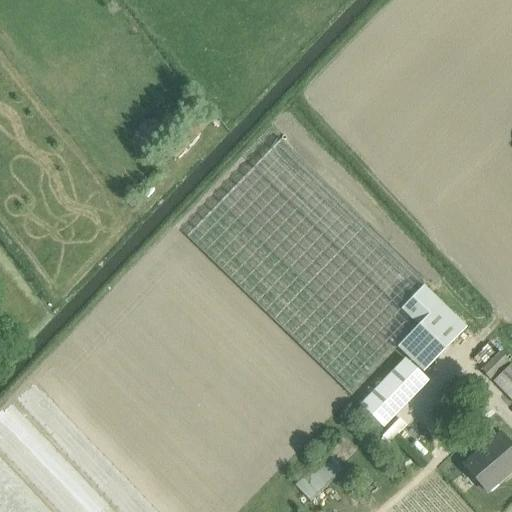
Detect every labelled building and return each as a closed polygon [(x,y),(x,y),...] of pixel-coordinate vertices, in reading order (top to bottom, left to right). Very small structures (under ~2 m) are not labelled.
[(399,351),(423,326),(407,311),(426,291),(422,288),(427,283),(280,142),(185,237),(351,397),(397,349),(399,351)] [(426,291),(407,311),(423,326),(399,351),(422,373),(465,329),(426,291)] [(480,370),(489,380),(507,362),(498,353),(480,370)] [(359,406),(382,428),(426,382),(403,360),(359,406)] [(511,402),(511,367),(511,366),(493,383),(511,402)] [(511,469),(511,449),(499,435),(462,467),(485,493),(511,469)] [(329,457),(295,487),(309,502),(343,472),(329,457)]
